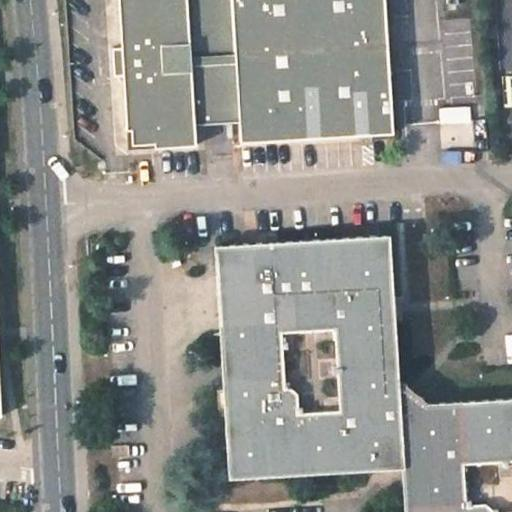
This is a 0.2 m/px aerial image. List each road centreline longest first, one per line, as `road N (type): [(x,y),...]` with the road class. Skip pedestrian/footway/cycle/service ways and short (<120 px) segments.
road 1 (residential): [(39,210),(511,176)]
road 2 (secondary): [(59,511),(39,210)]
road 3 (secondary): [(39,210),(27,0)]
road 4 (unknown): [(426,181),(415,0)]
road 5 (unknown): [(486,177),(492,313),(511,324)]
